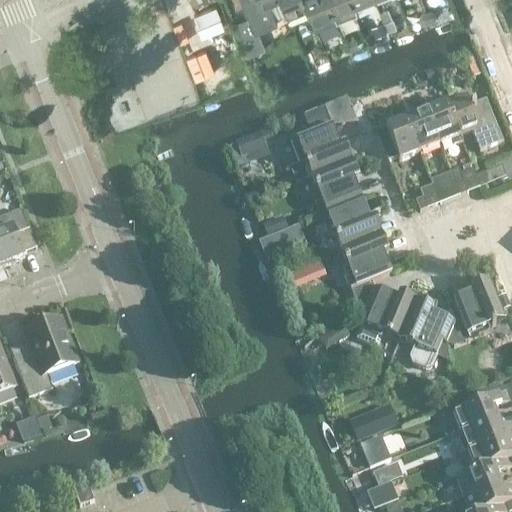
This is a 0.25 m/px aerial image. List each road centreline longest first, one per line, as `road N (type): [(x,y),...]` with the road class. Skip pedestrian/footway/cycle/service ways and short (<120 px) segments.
road 1 (residential): [(120,271),(27,32)]
road 2 (residential): [(208,478),(120,271)]
road 3 (residential): [(0,314),(120,271)]
road 4 (unknown): [(439,250),(415,230),(381,144)]
